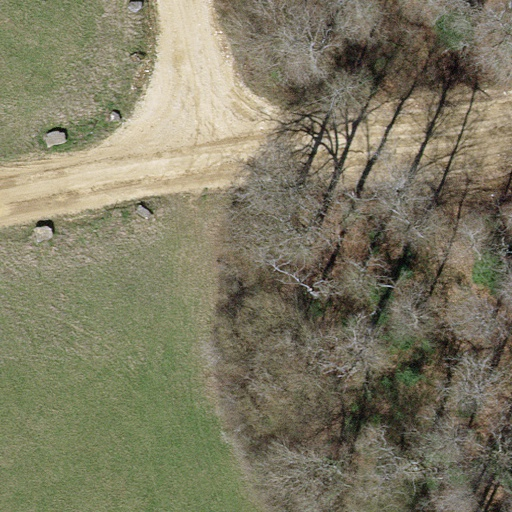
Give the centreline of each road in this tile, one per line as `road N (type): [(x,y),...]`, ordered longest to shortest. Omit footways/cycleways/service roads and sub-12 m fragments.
road 1 (track): [(186,157),(511,109)]
road 2 (track): [(186,157),(0,190)]
road 3 (track): [(181,0),(186,157)]
